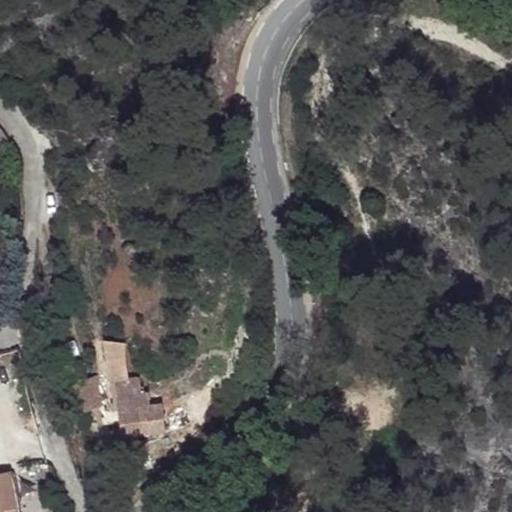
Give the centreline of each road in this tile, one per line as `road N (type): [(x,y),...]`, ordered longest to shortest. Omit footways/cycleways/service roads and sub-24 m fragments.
road 1 (secondary): [(296,0),(264,40),(248,91),(273,311),(262,364),(203,452),(141,511)]
road 2 (track): [(84,511),(24,338),(39,172),(0,97)]
road 3 (track): [(293,511),(374,423),(369,406),(323,399),(236,410)]
